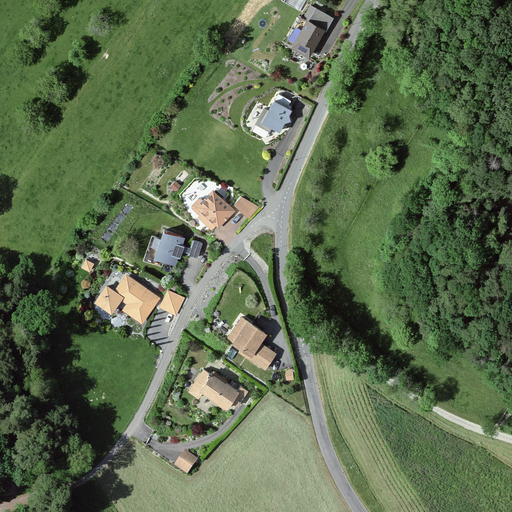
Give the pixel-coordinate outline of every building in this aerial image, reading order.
[(333,16),(315,5),(291,45),(309,56),(333,16)] [(294,110),(276,100),(263,123),(281,133),(294,110)] [(237,211),(213,189),(195,208),(219,230),(237,211)] [(233,205),(252,215),(259,202),(239,192),(233,205)] [(188,236),(164,229),(155,258),(177,266),(181,253),(200,259),(205,244),(194,240),(191,248),(185,245),(188,236)] [(81,265),(91,268),(93,260),(83,257),(81,265)] [(162,299),(127,275),(113,295),(128,305),(124,311),(143,325),(162,299)] [(185,298),(169,290),(160,308),(176,316),(185,298)] [(268,334),(248,320),(230,345),(267,370),(278,353),(262,342),(268,334)] [(237,391),(205,370),(190,394),(199,400),(202,395),(229,412),(233,406),(238,409),(249,391),(241,385),(237,391)] [(199,461),(186,452),(175,468),(189,477),(199,461)]
